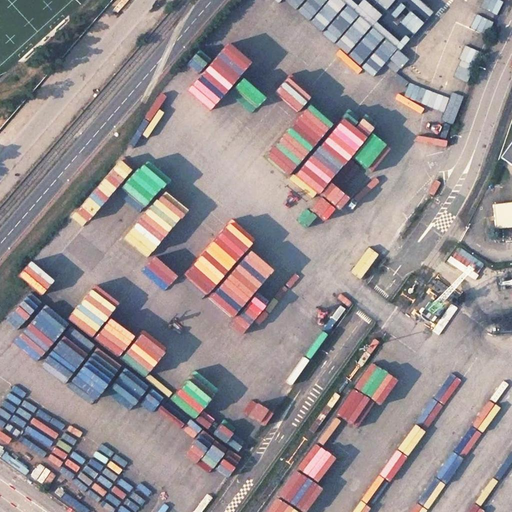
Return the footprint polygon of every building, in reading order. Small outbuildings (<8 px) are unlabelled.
[(430,11),(417,0),(342,0),(398,48),(430,11)] [(511,140),(501,155),(511,163),(511,140)] [(511,201),(493,203),(496,228),(511,226),(511,201)] [(70,271),(84,281),(79,287),(88,294),(100,278),(77,261),(70,271)] [(350,423),(367,398),(350,387),(334,412),(350,423)]
